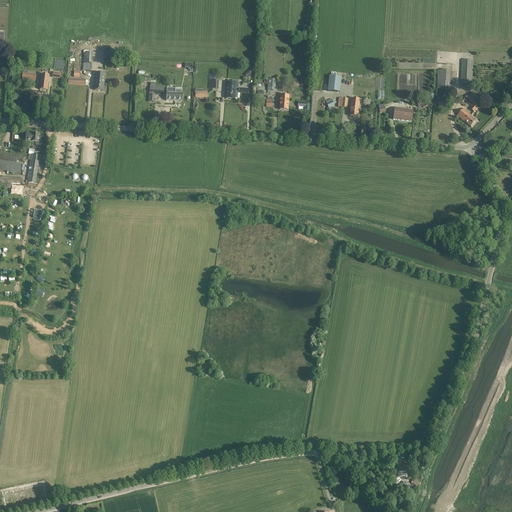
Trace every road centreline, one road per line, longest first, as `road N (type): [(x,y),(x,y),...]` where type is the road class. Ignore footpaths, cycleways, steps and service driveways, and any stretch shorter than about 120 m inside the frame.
road 1 (unclassified): [(0,121),(469,148)]
road 2 (unclassified): [(333,455),(424,449),(437,430),(471,350),(503,214),(499,190),(469,148)]
road 3 (unclassified): [(45,511),(277,454),(333,455)]
